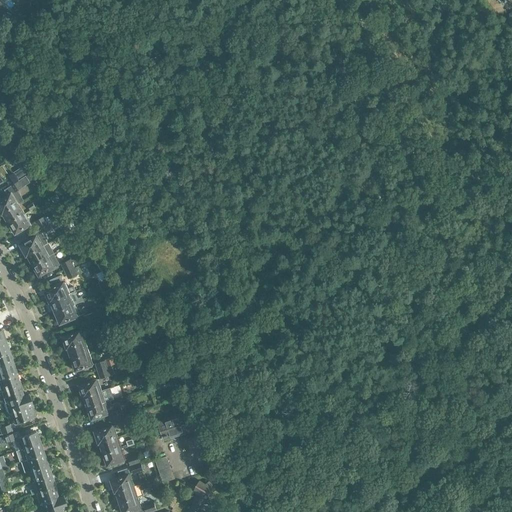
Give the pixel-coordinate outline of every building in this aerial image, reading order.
[(6,7),(2,12),(17,24),(21,19),(6,7)] [(0,129),(9,123),(2,114),(0,116),(0,129)] [(10,125),(0,132),(0,141),(14,132),(10,125)] [(32,161),(15,172),(19,178),(36,167),(32,161)] [(15,172),(9,176),(1,166),(0,166),(0,182),(6,178),(10,186),(19,180),(19,178),(15,172)] [(20,181),(19,180),(10,186),(15,192),(30,182),(27,176),(20,181)] [(3,214),(19,204),(13,193),(0,200),(0,211),(2,214),(3,214)] [(36,207),(33,202),(27,206),(30,210),(36,207)] [(6,219),(9,223),(25,213),(19,204),(3,214),(4,215),(3,216),(5,219),(6,219)] [(31,224),(25,213),(9,223),(12,228),(11,229),(13,233),(15,233),(14,233),(15,234),(31,224)] [(44,216),(35,222),(38,228),(50,221),(47,216),(45,217),(44,216)] [(50,221),(38,228),(40,230),(41,233),(42,233),(57,224),(54,219),(50,221)] [(78,235),(82,233),(78,226),(77,227),(69,231),(74,240),(80,237),(78,235)] [(48,244),(42,233),(41,233),(40,230),(31,236),(32,239),(21,245),(27,256),(28,255),(48,244)] [(31,261),(33,265),(49,255),(53,253),(48,244),(28,255),(28,257),(28,258),(30,261),(31,261)] [(53,253),(49,255),(33,265),(36,270),(35,271),(37,274),(38,274),(39,276),(56,267),(60,265),(53,253)] [(64,271),(74,266),(82,262),(79,255),(61,264),(64,271)] [(74,266),(64,271),(69,280),(82,273),(79,267),(75,269),(74,266)] [(61,276),(51,280),(53,287),(45,290),(50,302),(51,302),(70,294),(76,291),(74,287),(68,289),(66,282),(64,283),(61,276)] [(112,288),(108,278),(103,280),(108,290),(112,288)] [(73,300),(70,294),(51,302),(52,303),(51,305),(52,308),(54,308),(55,312),(74,304),(88,298),(86,295),(73,300)] [(79,316),(74,304),(55,312),(57,317),(56,319),(57,322),(59,322),(60,324),(79,316)] [(100,310),(83,316),(85,322),(96,318),(102,316),(100,310)] [(99,325),(96,318),(85,322),(88,329),(99,325)] [(67,349),(68,349),(86,343),(84,337),(85,337),(86,336),(85,332),(83,331),(82,332),(82,331),(63,337),(67,349)] [(97,346),(98,351),(113,346),(110,340),(105,341),(106,343),(97,346)] [(0,354),(8,352),(7,348),(8,346),(7,342),(5,342),(4,341),(0,342),(0,354)] [(70,355),(71,359),(89,353),(86,343),(68,349),(68,350),(68,351),(69,355),(70,355)] [(0,366),(12,363),(10,358),(11,357),(10,353),(9,353),(8,352),(0,354),(0,366)] [(94,365),(89,353),(71,359),(73,364),(72,365),(74,368),(75,369),(76,371),(94,365)] [(98,370),(106,368),(112,365),(116,364),(114,358),(96,364),(98,370)] [(0,379),(16,374),(15,372),(14,369),(15,368),(14,364),(12,364),(12,363),(0,366),(0,379)] [(106,370),(106,368),(98,370),(101,379),(115,375),(113,368),(106,370)] [(0,390),(3,390),(20,385),(18,380),(19,379),(18,375),(16,375),(16,374),(0,379),(0,390)] [(83,396),(102,390),(98,379),(79,386),(83,396)] [(160,383),(149,387),(151,392),(162,388),(160,383)] [(20,386),(20,385),(3,390),(0,390),(0,398),(1,399),(2,403),(5,402),(23,396),(22,391),(23,390),(21,386),(20,386)] [(86,404),(88,407),(106,401),(104,397),(109,396),(106,388),(102,390),(83,396),(83,398),(84,397),(85,399),(84,400),(85,403),(86,404)] [(29,394),(23,396),(5,402),(9,414),(31,406),(32,406),(29,394)] [(110,400),(106,401),(88,407),(89,413),(89,414),(90,417),(91,418),(92,420),(110,414),(110,413),(112,412),(114,418),(124,415),(119,401),(112,404),(110,400)] [(32,411),(31,406),(9,414),(13,424),(15,423),(15,424),(35,417),(34,416),(35,415),(34,411),(32,411)] [(189,412),(158,422),(164,439),(169,438),(170,441),(179,438),(177,435),(194,429),(189,412)] [(124,415),(114,418),(116,425),(127,422),(124,415)] [(0,427),(0,430),(1,434),(12,431),(10,424),(0,427)] [(95,432),(98,442),(118,436),(114,426),(95,432)] [(18,450),(23,448),(39,443),(38,438),(39,437),(37,433),(36,433),(35,432),(20,437),(18,432),(12,433),(15,440),(18,450)] [(5,443),(15,440),(12,433),(3,437),(5,443)] [(102,449),(104,453),(121,448),(118,436),(98,442),(99,444),(100,443),(101,445),(100,446),(101,449),(102,449)] [(40,443),(39,443),(23,448),(18,450),(16,450),(20,462),(21,462),(27,460),(27,459),(43,454),(41,449),(42,448),(41,444),(40,443)] [(125,460),(121,448),(104,453),(105,459),(105,460),(106,463),(107,464),(108,466),(125,460)] [(43,454),(27,459),(27,460),(21,462),(25,473),(31,471),(47,466),(45,460),(46,459),(45,455),(43,455),(43,454)] [(130,465),(141,462),(138,455),(128,458),(130,465)] [(156,460),(159,470),(170,467),(167,456),(156,460)] [(141,464),(131,468),(133,474),(144,470),(141,464)] [(32,483),(34,482),(51,477),(49,471),(50,470),(48,466),(47,466),(31,471),(33,477),(30,478),(32,483)] [(170,467),(159,470),(163,482),(174,479),(170,467)] [(111,480),(115,491),(134,485),(130,474),(111,480)] [(51,477),(34,482),(36,488),(30,490),(32,494),(38,492),(54,487),(52,482),(53,481),(52,477),(51,477)] [(10,489),(6,479),(0,480),(0,485),(2,492),(10,489)] [(200,481),(195,489),(194,490),(194,491),(195,491),(195,492),(198,493),(196,497),(195,497),(194,500),(189,511),(199,511),(202,505),(207,495),(208,495),(210,491),(212,489),(211,488),(212,484),(209,482),(205,485),(200,481)] [(117,498),(118,498),(120,502),(137,496),(134,485),(115,491),(115,492),(116,492),(117,493),(116,494),(117,498)] [(39,504),(42,503),(58,498),(56,493),(57,492),(56,488),(54,488),(54,487),(38,492),(40,499),(38,500),(39,504)] [(41,511),(53,511),(65,508),(67,508),(66,507),(68,505),(66,501),(64,501),(63,496),(58,498),(42,503),(39,504),(41,511)] [(149,511),(157,510),(154,503),(141,508),(137,496),(120,502),(122,507),(121,508),(122,511),(123,511),(149,511)] [(15,501),(9,503),(12,511),(18,511),(15,501)]
